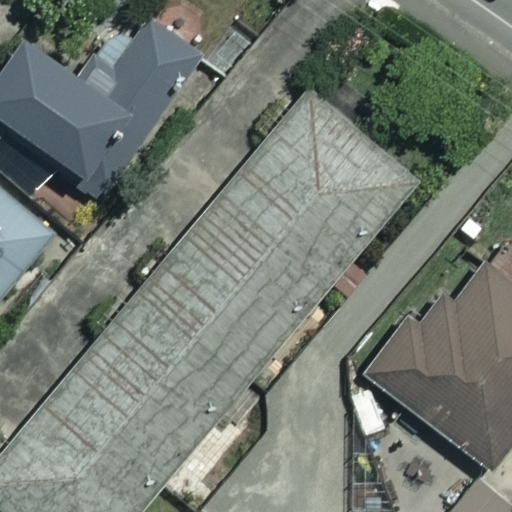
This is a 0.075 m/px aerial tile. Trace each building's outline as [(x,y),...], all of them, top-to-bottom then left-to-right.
[(0,171),(32,199),(61,164),(88,186),(193,57),(144,17),(110,58),(96,46),(71,77),(14,30),(0,47),(0,171)] [(0,511),(133,511),(415,171),(304,79),(0,449),(0,511)] [(0,289),(48,226),(0,189),(0,289)] [(511,253),(474,223),(356,368),(480,469),(511,430),(511,253)] [(497,511),(502,506),(465,478),(438,511),(497,511)]
